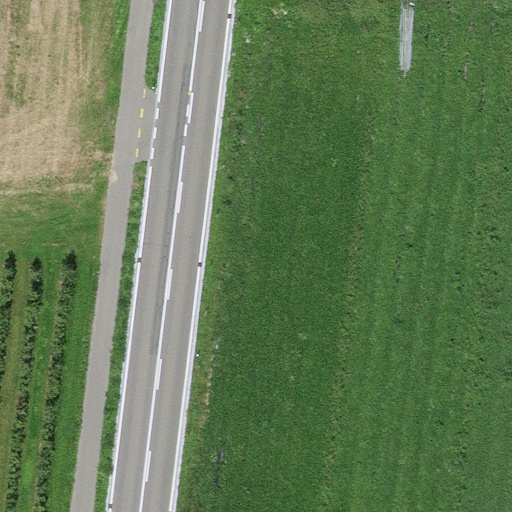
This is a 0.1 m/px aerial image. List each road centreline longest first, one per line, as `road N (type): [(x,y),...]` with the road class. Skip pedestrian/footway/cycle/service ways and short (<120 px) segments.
road 1 (secondary): [(203,0),(142,511)]
road 2 (track): [(0,220),(118,216),(129,126),(188,129)]
